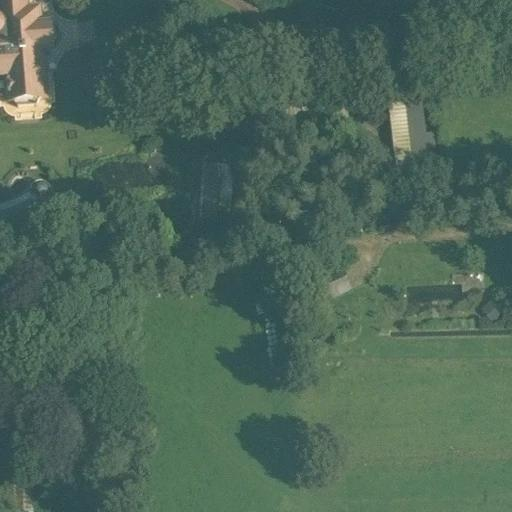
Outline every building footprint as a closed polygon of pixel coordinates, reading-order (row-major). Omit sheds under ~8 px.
[(0,0),(0,78),(6,78),(8,103),(13,103),(17,110),(36,108),(40,101),(45,100),(41,50),(52,49),(51,26),(39,27),(38,11),(26,11),(25,0),(0,0)] [(434,198),(421,87),(386,91),(399,202),(434,198)] [(351,128),(347,96),(226,110),(230,141),(351,128)] [(231,219),(233,162),(232,162),(200,161),(198,218),(231,219)] [(0,225),(2,225),(3,230),(11,228),(17,226),(20,225),(23,224),(29,221),(34,218),(37,216),(43,213),(45,211),(40,203),(43,201),(45,201),(47,200),(49,198),(50,197),(50,196),(51,194),(51,193),(51,192),(51,190),(51,189),(50,187),(49,186),(48,184),(46,183),(45,183),(44,182),(42,182),(40,182),(39,182),(38,182),(36,183),(35,185),(34,185),(33,186),(32,188),(32,190),(32,191),(26,195),(24,196),(19,199),(14,201),(6,204),(1,206),(0,205),(0,225)] [(342,270),(309,286),(319,307),(352,291),(342,270)] [(492,303),(481,312),(493,325),(503,316),(492,303)]
